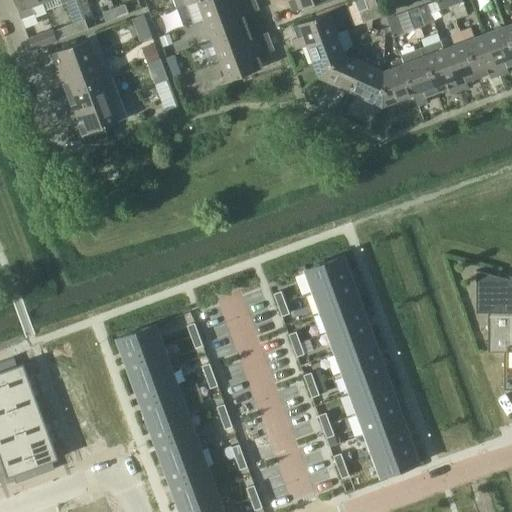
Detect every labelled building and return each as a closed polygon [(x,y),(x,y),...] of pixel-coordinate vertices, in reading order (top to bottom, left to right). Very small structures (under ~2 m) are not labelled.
[(18,0),(20,3),(16,4),(15,4),(21,20),(22,19),(36,14),(32,6),(43,2),(41,0),(18,0)] [(41,0),(43,2),(46,10),(66,2),(65,0),(41,0)] [(195,0),(187,4),(193,23),(204,19),(257,0),(256,0),(195,0)] [(211,38),(248,26),(244,15),(260,9),(257,0),(204,19),(211,38)] [(289,0),(293,10),(300,8),(312,4),(313,7),(332,0),(289,0)] [(365,0),(369,8),(369,9),(370,8),(379,5),(376,0),(365,0)] [(438,0),(442,9),(452,5),(450,0),(438,0)] [(114,8),(118,17),(129,13),(126,4),(114,8)] [(370,8),(374,19),(383,16),(379,5),(370,8)] [(408,11),(412,20),(423,16),(420,7),(408,11)] [(106,21),(118,17),(114,8),(103,12),(106,21)] [(374,19),(370,8),(369,9),(369,8),(360,11),(364,23),(374,19)] [(307,44),(338,33),(330,12),(295,25),(300,38),(294,40),(297,49),(308,45),(307,44)] [(136,29),(148,25),(144,15),(132,19),(136,29)] [(392,28),(403,24),(400,15),(388,19),(392,28)] [(423,16),(412,20),(415,29),(427,25),(423,16)] [(74,23),(77,32),(88,28),(85,19),(74,23)] [(66,36),(77,32),(74,23),(63,28),(66,36)] [(403,24),(392,28),(395,37),(406,33),(403,24)] [(212,40),(202,44),(209,63),(219,59),(271,40),(268,32),(252,38),(248,26),(211,38),(212,40)] [(507,66),(511,63),(511,40),(506,26),(485,33),(501,74),(509,71),(507,66)] [(501,74),(485,33),(476,37),(474,29),(463,33),(479,76),(491,72),(493,77),(501,74)] [(33,38),(30,40),(33,48),(36,47),(47,43),(57,40),(53,31),(44,34),(33,38)] [(308,45),(319,76),(345,52),(338,33),(307,44),(308,45)] [(466,81),(479,76),(463,33),(453,37),(456,44),(445,48),(460,89),(468,86),(466,81)] [(44,79),(105,56),(97,36),(88,39),(52,53),(56,64),(40,70),(44,79)] [(148,62),(160,58),(153,39),(141,44),(148,62)] [(271,40),(219,59),(228,81),(263,67),(259,56),(275,50),(271,40)] [(422,46),(439,91),(451,87),(453,92),(460,89),(445,48),(444,49),(441,40),(422,46)] [(416,93),(415,93),(419,104),(427,101),(425,96),(439,91),(422,46),(401,54),(404,63),(405,63),(416,93)] [(352,91),(366,62),(345,52),(319,76),(352,91)] [(67,94),(112,77),(105,56),(44,79),(47,88),(63,82),(67,94)] [(154,78),(166,74),(160,59),(149,64),(154,78)] [(383,105),(385,71),(366,62),(352,91),(383,105)] [(385,71),(383,105),(415,93),(416,93),(405,63),(404,63),(393,67),(385,71)] [(59,119),(120,97),(112,77),(67,94),(71,105),(56,111),(59,119)] [(164,109),(176,105),(167,80),(155,85),(164,109)] [(120,97),(59,119),(63,128),(78,123),(87,146),(109,137),(105,126),(119,121),(127,118),(120,97)] [(105,161),(118,157),(114,146),(101,151),(105,161)] [(346,257),(305,271),(313,292),(353,277),(346,257)] [(511,389),(511,280),(486,273),(475,271),(475,299),(475,312),(487,313),(487,352),(503,352),(503,389),(511,389)] [(353,277),(313,292),(320,312),(361,298),(353,277)] [(281,290),(275,293),(279,304),(286,302),(281,290)] [(361,298),(320,312),(328,333),(368,318),(361,298)] [(286,302),(279,304),(283,316),(290,313),(286,302)] [(368,318),(328,333),(335,353),(375,338),(368,318)] [(195,322),(188,324),(192,336),(199,333),(195,322)] [(158,325),(118,339),(125,360),(166,345),(158,325)] [(296,331),(289,334),(293,345),(300,343),(296,331)] [(199,333),(192,336),(196,347),(203,345),(199,333)] [(375,338),(335,353),(342,374),(383,359),(375,338)] [(300,343),(293,345),(298,356),(305,354),(300,343)] [(166,345),(125,360),(133,380),(173,366),(166,345)] [(14,357),(4,360),(7,368),(17,365),(14,357)] [(383,359),(342,374),(350,394),(390,379),(383,359)] [(23,363),(0,370),(0,377),(7,396),(31,387),(23,363)] [(210,363),(203,365),(207,377),(214,374),(210,363)] [(173,366),(133,380),(140,401),(181,386),(173,366)] [(311,372),(304,375),(308,386),(315,383),(311,372)] [(214,374),(207,377),(211,388),(218,385),(214,374)] [(390,379),(350,394),(357,414),(398,400),(390,379)] [(315,383),(308,386),(312,397),(319,395),(315,383)] [(181,386),(140,401),(148,421),(188,406),(181,386)] [(31,387),(7,396),(15,419),(40,410),(31,387)] [(7,396),(0,398),(0,424),(15,419),(7,396)] [(398,400),(357,414),(365,435),(405,420),(398,400)] [(224,404),(217,406),(222,417),(229,415),(224,404)] [(188,406),(148,421),(155,442),(195,427),(188,406)] [(40,410),(16,420),(24,443),(49,434),(40,410)] [(326,413),(319,416),(323,427),(330,424),(326,413)] [(229,415),(222,417),(226,429),(233,426),(229,415)] [(15,420),(0,425),(0,451),(24,443),(15,420)] [(405,420),(365,435),(372,455),(413,441),(405,420)] [(330,424),(323,427),(327,438),(334,436),(330,424)] [(195,427),(155,442),(162,462),(203,447),(195,427)] [(49,434),(24,443),(33,467),(58,458),(49,434)] [(413,441),(372,455),(380,476),(420,461),(413,441)] [(24,443),(0,451),(0,454),(8,476),(32,467),(24,443)] [(239,444),(232,447),(236,458),(243,456),(239,444)] [(203,447),(162,462),(170,482),(210,468),(203,447)] [(341,454),(334,456),(338,468),(345,465),(341,454)] [(243,456),(236,458),(240,470),(247,467),(243,456)] [(51,460),(42,464),(45,471),(54,468),(51,460)] [(42,464),(33,467),(36,475),(45,471),(42,464)] [(345,465),(338,468),(342,479),(349,476),(345,465)] [(32,467),(23,471),(26,479),(35,475),(32,467)] [(210,468),(170,482),(177,503),(218,488),(210,468)] [(23,471),(14,474),(17,482),(26,479),(23,471)] [(254,485),(247,488),(251,499),(258,497),(254,485)] [(218,488),(177,503),(180,511),(215,511),(225,509),(218,488)] [(258,497),(251,499),(255,510),(262,508),(258,497)]
